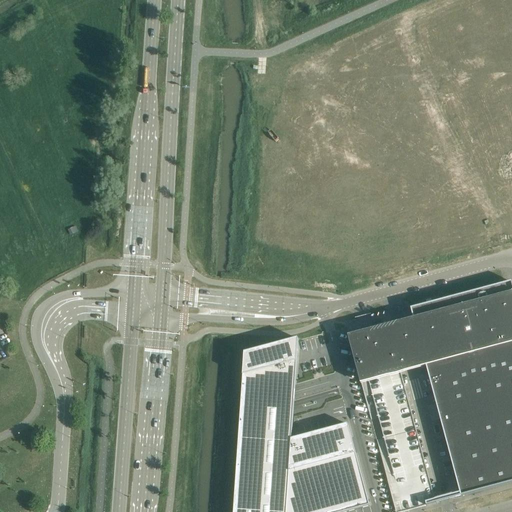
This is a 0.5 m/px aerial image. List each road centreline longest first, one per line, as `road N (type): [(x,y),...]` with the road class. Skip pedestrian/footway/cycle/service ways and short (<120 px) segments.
road 1 (secondary): [(161,295),(178,0)]
road 2 (secondary): [(154,0),(133,294)]
road 3 (unknown): [(390,289),(448,511)]
road 4 (unclassified): [(65,301),(48,313),(42,335),(64,400),(55,511)]
road 5 (unclassified): [(324,307),(378,511)]
road 6 (secondary): [(132,311),(119,511)]
road 7 (secondary): [(144,511),(160,313)]
road 8 (unclassified): [(511,256),(324,307)]
road 9 (unclassified): [(160,313),(263,322),(324,307)]
road 10 (unclassified): [(324,307),(161,295)]
